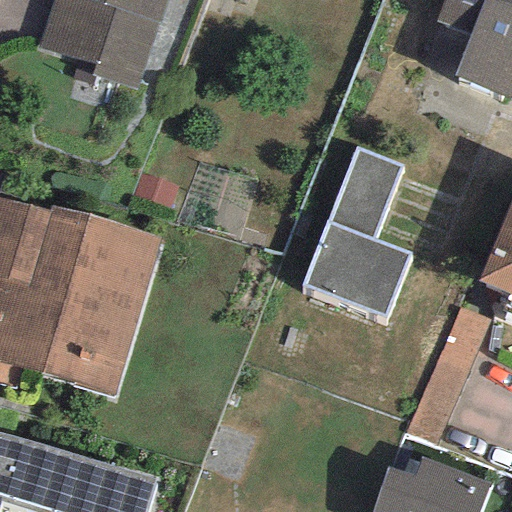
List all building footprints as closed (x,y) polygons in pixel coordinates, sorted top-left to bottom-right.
[(88,76),(134,91),(164,0),(51,0),(36,48),(91,66),(88,76)] [(511,0),(443,0),(435,22),(468,36),(452,77),(508,100),(511,91),(511,0)] [(392,145),(345,125),(289,261),(373,295),(399,232),(362,217),(392,145)] [(511,199),(477,281),(511,296),(511,199)] [(0,365),(112,398),(159,239),(51,208),(49,215),(0,200),(0,365)] [(434,447),(488,322),(457,309),(404,434),(434,447)] [(0,503),(29,511),(145,511),(155,480),(0,437),(0,503)] [(478,511),(489,485),(419,457),(413,476),(386,467),(370,511),(478,511)]
